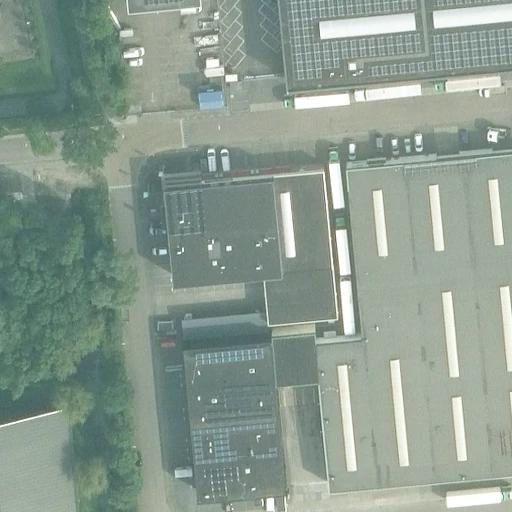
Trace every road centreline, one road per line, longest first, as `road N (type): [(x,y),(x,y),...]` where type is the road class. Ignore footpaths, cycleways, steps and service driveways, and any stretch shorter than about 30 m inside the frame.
road 1 (unclassified): [(119,145),(511,101)]
road 2 (unclassified): [(152,511),(119,145)]
